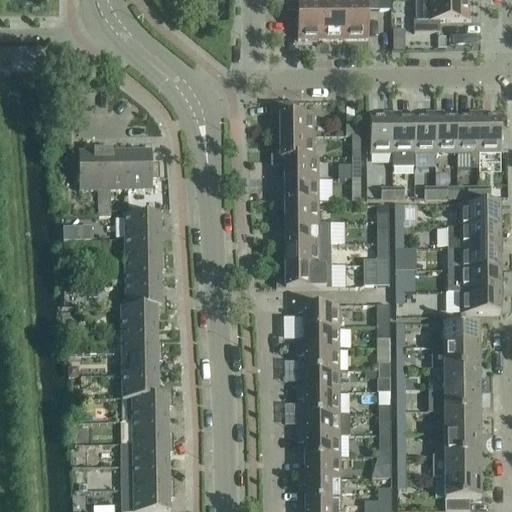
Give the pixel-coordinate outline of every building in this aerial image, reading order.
[(285,0),(285,14),(297,14),(297,43),(321,42),(320,3),(320,0),(285,0)] [(343,2),(344,42),(367,42),(367,13),(378,13),(378,0),(365,0),(365,2),(343,2)] [(378,0),(378,13),(390,13),(389,0),(378,0)] [(416,23),(413,23),(413,36),(439,36),(439,24),(468,24),(468,0),(428,1),(416,1),(416,23)] [(343,2),(320,3),(321,42),(344,42),(343,2)] [(445,39),(437,39),(437,51),(445,51),(445,39)] [(279,141),(312,140),(313,138),(312,118),(298,118),(298,106),(270,106),(270,126),(279,126),(279,141)] [(427,121),(413,122),(413,157),(434,156),(434,115),(434,118),(427,118),(427,121)] [(435,115),(434,115),(434,156),(456,156),(456,121),(442,121),(442,118),(435,118),(435,115)] [(470,121),(456,121),(456,156),(470,156),(470,164),(472,166),(478,166),(478,156),(477,115),(477,117),(470,118),(470,121)] [(477,115),(478,156),(500,156),(500,121),(485,121),(485,117),(478,118),(478,115),(477,115)] [(413,157),(413,122),(399,122),(399,118),(392,118),(392,116),(390,116),(390,118),(391,157),(391,172),(413,172),(413,157)] [(391,157),(390,118),(383,118),(383,122),(369,122),(369,157),(391,157)] [(359,129),(345,129),(345,140),(350,140),(359,140),(359,129)] [(312,140),(279,141),(279,155),(270,155),(270,162),(317,162),(317,161),(313,161),(312,140)] [(359,140),(350,140),(350,162),(359,162),(359,140)] [(127,193),(126,153),(102,154),(103,221),(108,220),(108,193),(127,193)] [(126,153),(127,193),(152,192),(151,183),(159,182),(158,167),(151,167),(151,153),(126,153)] [(103,221),(102,154),(78,154),(78,195),(95,195),(96,221),(103,221)] [(317,162),(270,162),(270,169),(283,169),(283,184),(317,184),(317,162)] [(359,162),(350,162),(350,169),(350,183),(359,183),(359,162)] [(359,183),(350,183),(351,205),(360,204),(359,183)] [(317,184),(283,184),(284,198),(274,198),(274,205),(317,205),(317,184)] [(478,201),(478,190),(466,191),(466,202),(478,201)] [(489,190),(478,190),(478,201),(490,201),(489,190)] [(435,192),(435,203),(447,202),(446,191),(435,192)] [(392,203),(391,192),(380,193),(380,204),(392,203)] [(391,192),(392,203),(403,203),(403,192),(391,192)] [(435,203),(435,192),(423,192),(423,203),(435,203)] [(317,227),(317,205),(274,205),(274,213),(284,213),(284,227),(317,227)] [(459,231),(499,230),(498,208),(478,208),(458,208),(459,231)] [(375,226),(388,226),(388,209),(375,209),(375,226)] [(394,231),(403,231),(402,209),(394,209),(394,231)] [(123,242),(160,242),(159,219),(122,219),(123,242)] [(388,226),(375,226),(375,249),(388,249),(388,226)] [(329,227),(317,227),(284,227),(284,241),(275,241),(275,249),(329,248),(329,227)] [(499,252),(499,230),(459,231),(446,231),(447,253),(499,252)] [(403,231),(394,231),(394,253),(403,253),(403,231)] [(160,255),(160,242),(123,242),(123,265),(165,264),(164,255),(160,255)] [(330,270),(329,248),(275,249),(275,256),(284,256),(284,270),(318,270),(330,270)] [(375,249),(375,263),(375,289),(388,289),(388,249),(375,249)] [(499,274),(499,252),(447,253),(447,274),(459,274),(499,274)] [(403,275),(403,253),(394,253),(395,275),(403,275)] [(375,289),(375,263),(362,264),(362,290),(375,289)] [(165,264),(123,265),(123,288),(160,287),(160,274),(165,274),(165,264)] [(330,292),(330,270),(318,270),(284,270),(284,284),(275,285),(275,292),(330,292)] [(499,274),(459,274),(459,296),(499,295),(499,274)] [(404,296),(403,275),(395,275),(395,296),(404,296)] [(160,301),(160,287),(123,288),(124,310),(165,310),(165,301),(160,301)] [(499,317),(499,295),(459,296),(459,318),(479,317),(499,317)] [(404,308),(404,296),(395,296),(395,308),(404,308)] [(389,309),(375,309),(376,332),(376,335),(389,335),(389,309)] [(165,310),(124,310),(119,311),(120,334),(156,333),(156,320),(166,320),(165,310)] [(303,332),(337,332),(337,310),(315,310),(295,310),(295,318),(303,318),(303,332)] [(442,351),(478,351),(478,328),(442,329),(442,351)] [(337,332),(303,332),(303,346),(296,346),(296,354),(338,354),(337,332)] [(156,347),(156,333),(120,334),(120,357),(161,356),(161,347),(156,347)] [(389,335),(376,335),(376,343),(389,343),(389,335)] [(404,340),(396,340),(396,352),(404,352),(404,340)] [(442,351),(430,352),(430,373),(443,373),(478,373),(478,351),(442,351)] [(404,352),(396,352),(396,364),(404,364),(404,352)] [(338,375),(338,354),(296,354),(296,361),(303,361),(303,375),(338,375)] [(161,356),(120,357),(120,379),(157,379),(157,365),(162,365),(161,356)] [(389,366),(376,367),(376,375),(389,374),(389,366)] [(70,370),(68,370),(68,380),(71,380),(78,380),(78,374),(74,370),(70,370)] [(478,373),(443,373),(443,395),(478,394),(478,373)] [(389,374),(376,375),(376,383),(389,382),(389,374)] [(338,375),(303,375),(303,389),(296,389),(296,397),(338,397),(338,375)] [(157,392),(157,379),(120,379),(121,402),(131,402),(172,401),(172,392),(157,392)] [(404,384),(396,384),(396,395),(404,395),(404,384)] [(478,394),(443,395),(443,415),(443,416),(479,416),(478,394)] [(404,395),(396,395),(396,407),(405,406),(404,395)] [(443,395),(427,395),(427,415),(443,415),(443,395)] [(338,418),(338,397),(296,397),(296,404),(303,404),(303,419),(338,418)] [(172,401),(131,402),(131,425),(167,424),(167,411),(172,411),(172,401)] [(80,404),(70,404),(70,411),(74,414),(80,414),(80,404)] [(390,410),(377,410),(377,418),(390,418),(390,410)] [(479,416),(443,416),(443,438),(479,437),(479,416)] [(303,432),(297,432),(297,440),(339,440),(349,440),(348,418),(338,418),(303,419),(303,432)] [(390,418),(377,418),(377,426),(390,426),(390,418)] [(167,424),(131,425),(132,448),(172,447),(172,438),(167,438),(167,424)] [(405,426),(396,426),(396,438),(405,438),(405,426)] [(479,459),(479,437),(443,438),(444,459),(479,459)] [(405,438),(396,438),(397,450),(405,450),(405,438)] [(339,440),(297,440),(297,448),(304,448),(304,462),(339,462),(339,440)] [(132,448),(120,448),(120,471),(132,471),(168,470),(168,456),(173,456),(172,447),(132,448)] [(390,453),(377,453),(377,461),(390,461),(390,453)] [(432,460),(432,481),(444,481),(479,481),(479,459),(444,459),(432,460)] [(405,460),(397,460),(397,481),(405,481),(405,460)] [(390,461),(377,461),(377,471),(391,471),(390,461)] [(339,462),(304,462),(304,476),(297,476),(297,483),(339,483),(339,462)] [(168,483),(168,470),(132,471),(132,494),(173,493),(173,483),(168,483)] [(405,481),(397,481),(397,494),(405,494),(405,481)] [(479,481),(444,481),(444,511),(468,511),(469,503),(479,503),(479,481)] [(339,505),(339,483),(297,483),(297,491),(304,491),(304,505),(339,505)] [(132,494),(120,494),(120,511),(168,511),(168,502),(173,502),(173,493),(132,494)] [(390,501),(377,501),(377,506),(377,511),(390,511),(390,506),(390,501)]
